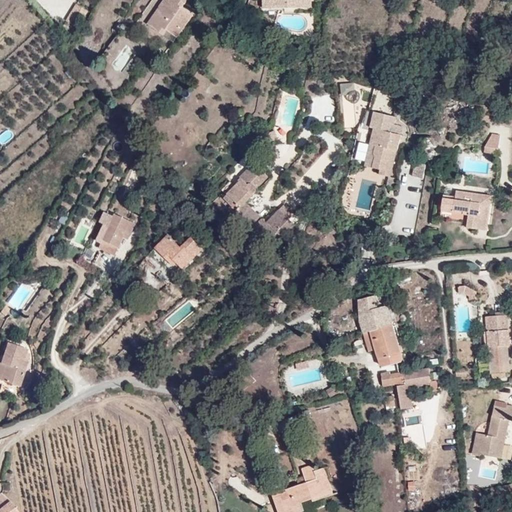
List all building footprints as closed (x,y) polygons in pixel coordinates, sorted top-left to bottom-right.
[(176,51),(211,6),(205,0),(164,0),(145,25),(176,51)] [(316,0),(267,0),(268,14),(317,12),(316,0)] [(76,3),(64,20),(76,28),(88,11),(76,3)] [(354,83),(340,84),(341,94),(354,93),(354,83)] [(362,91),(361,100),(369,101),(370,92),(362,91)] [(406,116),(375,111),(367,171),(401,173),(406,116)] [(496,155),(500,134),(489,132),(485,152),(496,155)] [(249,211),(275,180),(258,162),(232,194),(249,211)] [(466,233),(497,233),(494,195),(458,194),(466,233)] [(288,203),(264,228),(287,243),(304,223),(288,203)] [(147,232),(115,213),(98,247),(129,255),(147,232)] [(207,256),(181,224),(158,248),(183,274),(207,256)] [(190,296),(164,321),(171,329),(197,304),(190,296)] [(392,296),(360,305),(374,370),(402,360),(392,296)] [(511,312),(488,310),(485,357),(511,358),(511,312)] [(2,339),(0,344),(0,380),(23,388),(36,349),(2,339)] [(433,366),(399,380),(400,408),(414,407),(413,391),(438,380),(433,366)] [(329,397),(336,394),(333,386),(326,389),(329,397)] [(511,462),(511,397),(497,392),(478,458),(510,471),(511,462)] [(313,412),(319,437),(338,432),(332,407),(313,412)] [(330,469),(268,490),(280,511),(311,511),(338,496),(330,469)] [(14,511),(3,496),(0,498),(0,511),(14,511)]
